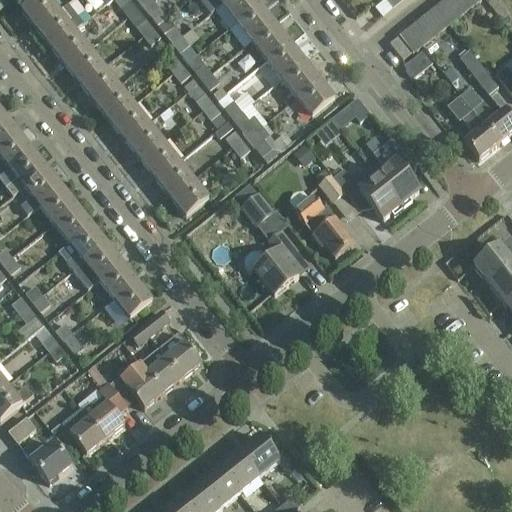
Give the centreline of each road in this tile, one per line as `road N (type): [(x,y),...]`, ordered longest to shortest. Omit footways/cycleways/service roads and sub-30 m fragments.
road 1 (residential): [(249,376),(0,64)]
road 2 (residential): [(249,376),(468,200)]
road 3 (residential): [(309,0),(468,200)]
road 4 (residential): [(79,511),(249,376)]
